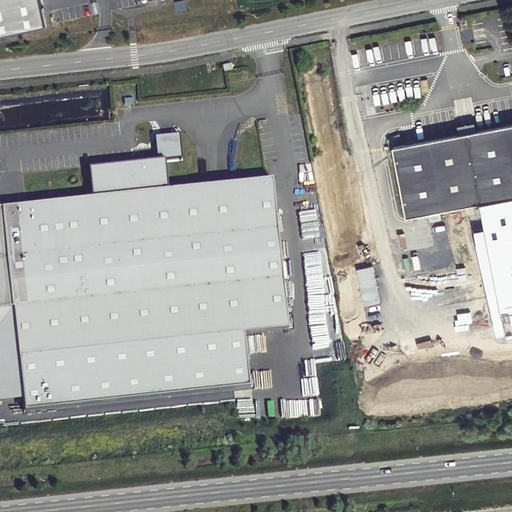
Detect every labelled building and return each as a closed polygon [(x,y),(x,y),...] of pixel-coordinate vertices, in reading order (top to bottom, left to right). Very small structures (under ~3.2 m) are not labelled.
[(42,0),(0,0),(0,35),(48,25),(42,0)] [(223,72),(232,70),(231,64),(222,66),(223,72)] [(459,125),(460,133),(478,130),(476,122),(459,125)] [(394,146),(407,216),(511,196),(511,123),(478,130),(460,133),(394,146)] [(286,331),(270,181),(166,192),(163,162),(87,170),(90,200),(1,210),(12,312),(17,360),(241,335),(286,331)] [(0,313),(12,312),(1,210),(0,209),(0,313)] [(336,331),(326,252),(307,254),(316,333),(336,331)] [(241,335),(17,360),(23,414),(248,388),(241,335)]
